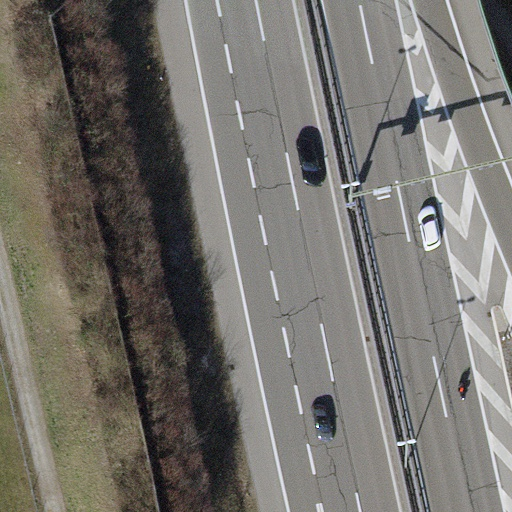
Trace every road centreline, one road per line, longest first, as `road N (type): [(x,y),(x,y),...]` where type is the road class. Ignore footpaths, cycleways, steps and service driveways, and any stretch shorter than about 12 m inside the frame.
road 1 (motorway): [(469,511),(360,0)]
road 2 (motorway): [(257,0),(362,511)]
road 3 (track): [(56,511),(0,263)]
road 4 (motorway): [(511,224),(431,0)]
